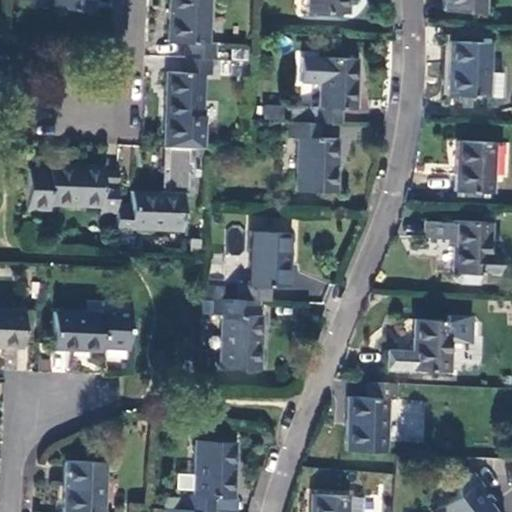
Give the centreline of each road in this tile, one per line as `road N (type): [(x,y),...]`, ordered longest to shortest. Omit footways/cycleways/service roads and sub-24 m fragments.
road 1 (residential): [(410,0),(411,88),(386,211),(269,511)]
road 2 (residential): [(109,392),(44,391),(16,427),(12,511)]
road 3 (residential): [(133,0),(128,110),(47,105)]
